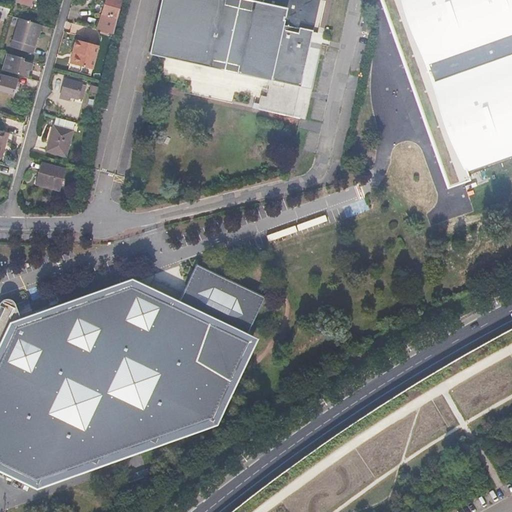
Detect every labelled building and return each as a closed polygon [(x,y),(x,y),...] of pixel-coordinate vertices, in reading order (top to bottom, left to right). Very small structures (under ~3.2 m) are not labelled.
[(121,0),(105,0),(97,30),(113,34),(121,0)] [(166,0),(154,53),(160,55),(299,88),(318,0),(166,0)] [(511,0),(383,0),(446,191),(467,184),(465,176),(511,160),(511,0)] [(0,21),(5,22),(8,15),(9,10),(0,7),(0,21)] [(41,25),(19,18),(10,47),(32,54),(41,25)] [(72,52),(76,53),(73,65),(92,70),(98,46),(75,40),(72,52)] [(26,58),(14,55),(9,73),(28,79),(32,63),(25,61),(26,58)] [(0,90),(12,94),(16,80),(0,75),(0,90)] [(80,84),(66,80),(61,98),(68,100),(69,97),(76,99),(80,84)] [(74,123),(55,117),(52,125),(72,131),(74,123)] [(72,131),(52,125),(45,152),(65,157),(72,131)] [(10,134),(0,130),(0,158),(2,159),(10,134)] [(62,171),(42,165),(37,182),(57,188),(62,171)] [(0,448),(9,459),(23,467),(37,471),(51,472),(63,470),(189,423),(201,414),(211,403),(220,389),(225,374),(220,372),(218,357),(212,342),(206,331),(209,326),(232,337),(242,342),(246,334),(265,293),(196,260),(182,291),(147,275),(145,271),(32,312),(28,299),(10,305),(8,299),(2,302),(0,303),(0,448)] [(0,478),(29,492),(211,427),(249,345),(242,342),(232,337),(209,326),(206,331),(212,342),(218,357),(220,372),(225,374),(220,389),(211,403),(201,414),(189,423),(63,470),(51,472),(37,471),(23,467),(9,459),(0,448),(0,478)]
